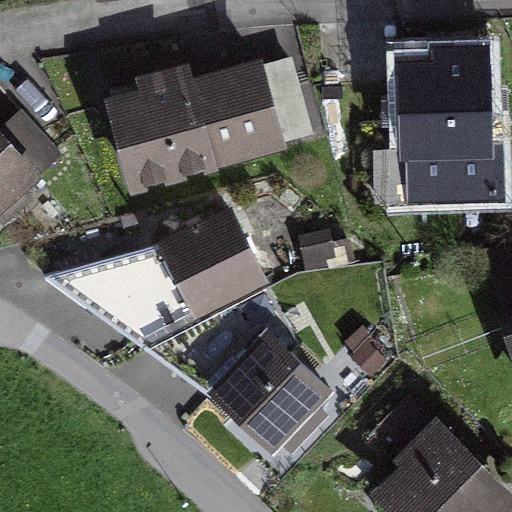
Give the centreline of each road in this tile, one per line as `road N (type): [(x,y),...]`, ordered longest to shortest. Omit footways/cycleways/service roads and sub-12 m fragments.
road 1 (residential): [(0,328),(41,349),(224,511)]
road 2 (residential): [(0,36),(282,0)]
